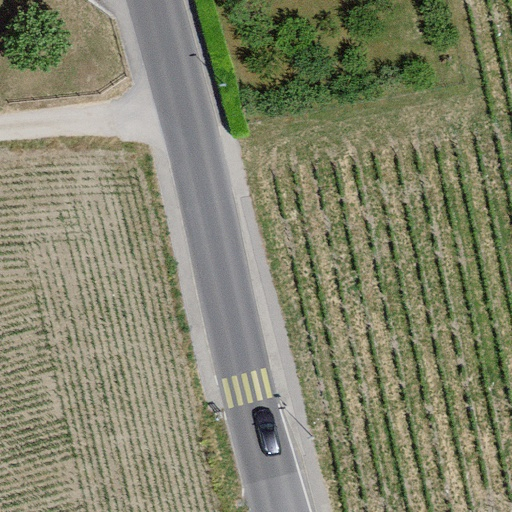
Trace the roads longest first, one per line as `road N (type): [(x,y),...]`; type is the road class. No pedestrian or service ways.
road 1 (tertiary): [(167,0),(286,511)]
road 2 (track): [(193,110),(0,130)]
